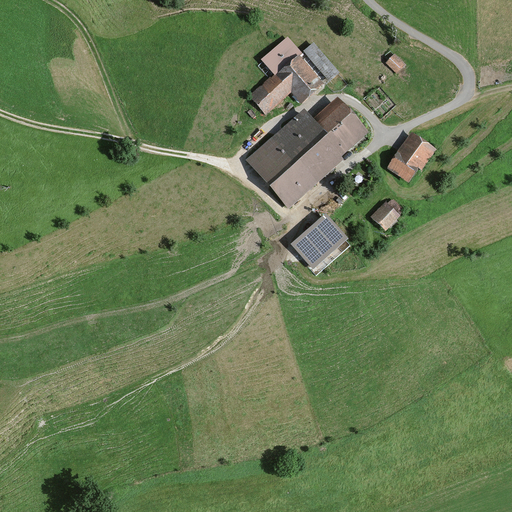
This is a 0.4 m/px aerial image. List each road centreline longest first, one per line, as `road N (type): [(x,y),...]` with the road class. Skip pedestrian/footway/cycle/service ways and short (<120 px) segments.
road 1 (track): [(0,112),(230,163),(284,118),(322,100),(352,102),(386,136)]
road 2 (track): [(368,0),(458,60),(470,81),(460,100),(364,155)]
road 3 (track): [(230,163),(291,215),(364,155)]
road 4 (track): [(50,0),(90,41),(137,144)]
